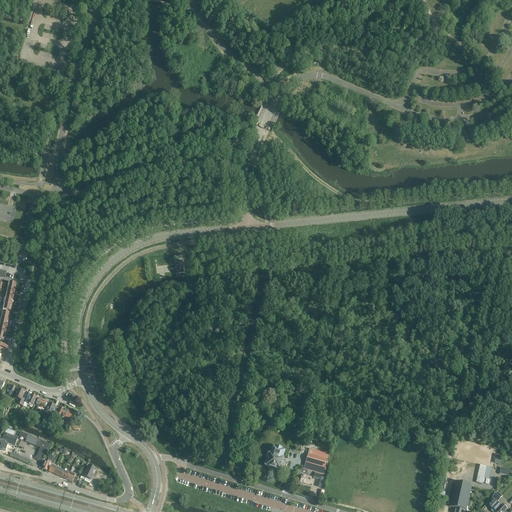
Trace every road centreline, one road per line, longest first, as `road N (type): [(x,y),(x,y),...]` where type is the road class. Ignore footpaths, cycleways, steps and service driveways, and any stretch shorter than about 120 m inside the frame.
road 1 (tertiary): [(84,379),(76,320),(99,270),(152,238),(247,227)]
road 2 (tertiary): [(247,227),(511,200)]
road 3 (unclassified): [(247,227),(243,173),(210,164),(163,164),(52,195)]
road 4 (unclassified): [(52,195),(76,63),(103,0)]
road 5 (unclassified): [(340,511),(153,460)]
road 6 (unclassified): [(128,497),(104,498),(0,456)]
